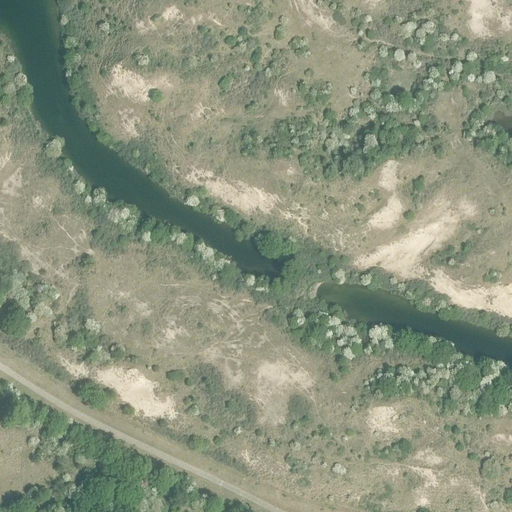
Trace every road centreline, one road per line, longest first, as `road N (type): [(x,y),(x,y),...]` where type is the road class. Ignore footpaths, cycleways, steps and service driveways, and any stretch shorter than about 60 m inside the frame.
road 1 (track): [(0,366),(102,428),(277,511)]
road 2 (track): [(511,87),(472,62),(345,38),(301,0)]
